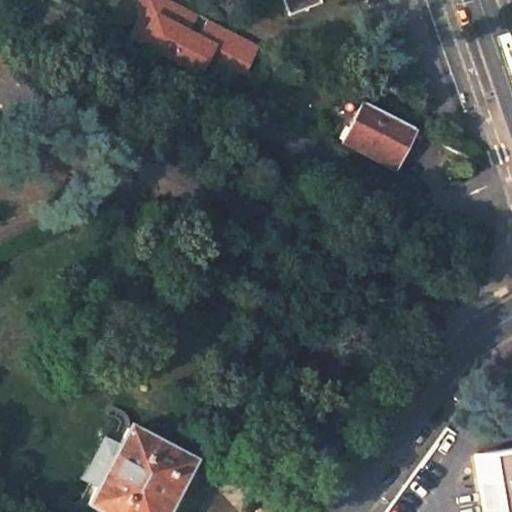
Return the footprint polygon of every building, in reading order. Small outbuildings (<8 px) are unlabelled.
[(138,43),(160,0),(139,0),(136,7),(140,20),(130,39),(138,43)] [(207,56),(221,28),(166,0),(160,0),(138,43),(197,73),(207,56)] [(322,2),(321,0),(283,0),(289,15),(322,2)] [(249,42),(221,28),(207,56),(244,75),(248,66),(239,61),(249,42)] [(259,47),(249,42),(239,61),(248,66),(259,47)] [(288,63),(269,52),(261,68),(280,79),(288,63)] [(417,73),(395,79),(402,99),(423,91),(417,73)] [(412,127),(362,101),(342,140),(391,166),(412,127)] [(160,511),(188,461),(126,428),(117,445),(101,437),(79,478),(95,486),(85,504),(101,511),(160,511)] [(511,511),(511,448),(475,454),(484,510),(491,509),(491,511),(511,511)]
